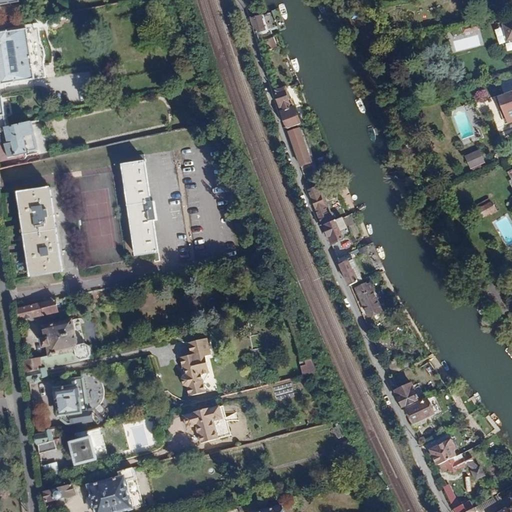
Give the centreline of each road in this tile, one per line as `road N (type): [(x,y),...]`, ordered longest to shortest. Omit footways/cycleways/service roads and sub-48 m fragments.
road 1 (residential): [(239,0),(320,233),(445,511)]
road 2 (residential): [(35,511),(0,256)]
